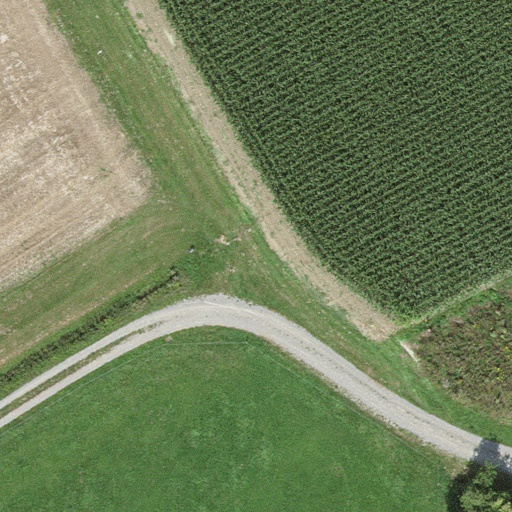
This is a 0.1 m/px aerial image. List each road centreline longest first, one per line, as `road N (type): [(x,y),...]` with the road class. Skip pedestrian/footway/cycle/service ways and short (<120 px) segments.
road 1 (track): [(0,425),(192,306),(243,311),(397,418),(511,461)]
road 2 (track): [(83,0),(243,311)]
